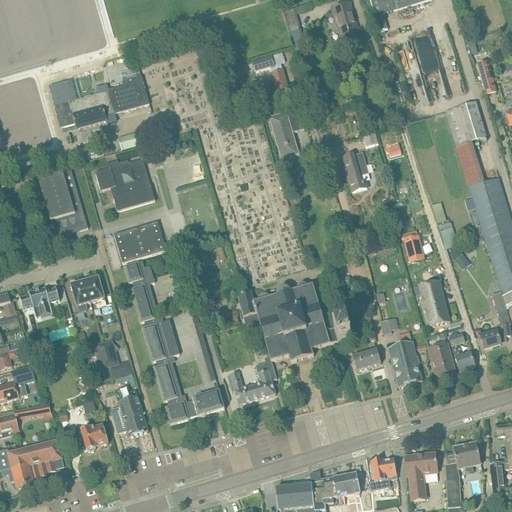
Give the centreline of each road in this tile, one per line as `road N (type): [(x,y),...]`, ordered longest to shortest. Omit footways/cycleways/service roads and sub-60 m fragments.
road 1 (residential): [(490,402),(372,41)]
road 2 (residential): [(405,428),(328,153),(356,145)]
road 3 (tertiary): [(151,506),(405,428)]
